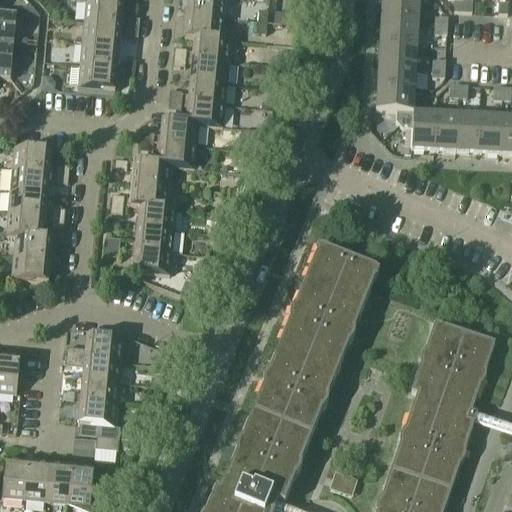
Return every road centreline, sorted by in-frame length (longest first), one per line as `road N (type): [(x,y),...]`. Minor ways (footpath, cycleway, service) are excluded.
road 1 (residential): [(511,254),(294,160)]
road 2 (unclassified): [(218,363),(294,160)]
road 3 (residential): [(78,319),(91,129)]
road 4 (residential): [(91,129),(146,115),(157,0)]
road 5 (unclassified): [(294,160),(337,54),(342,0)]
road 6 (unclassified): [(157,511),(218,363)]
road 7 (residential): [(78,319),(109,321),(218,363)]
road 8 (residential): [(50,327),(41,449)]
